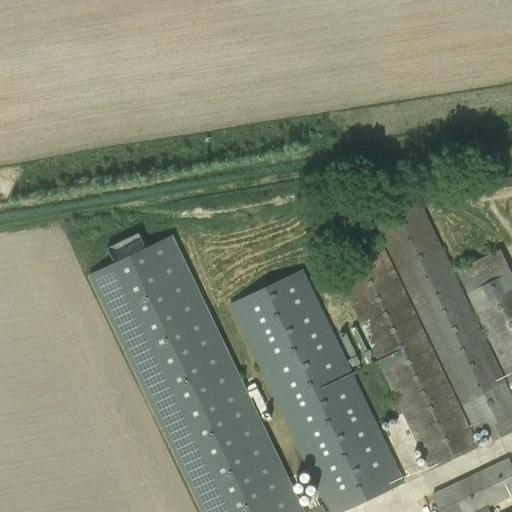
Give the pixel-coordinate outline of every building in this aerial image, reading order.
[(511,196),(511,176),(477,182),(480,201),(511,196)] [(511,431),(511,396),(421,205),(375,226),(476,436),(489,429),(493,440),(511,431)] [(199,511),(303,511),(172,235),(88,276),(199,511)] [(403,415),(430,471),(479,448),(384,248),(334,272),(396,401),(389,404),(396,418),(403,415)] [(511,384),(511,383),(511,272),(511,273),(500,250),(457,271),(467,294),(466,294),(511,384)] [(327,511),(345,511),(404,483),(302,270),(229,305),(327,511)] [(511,465),(509,458),(431,495),(439,511),(489,511),(488,508),(511,497),(511,465)]
